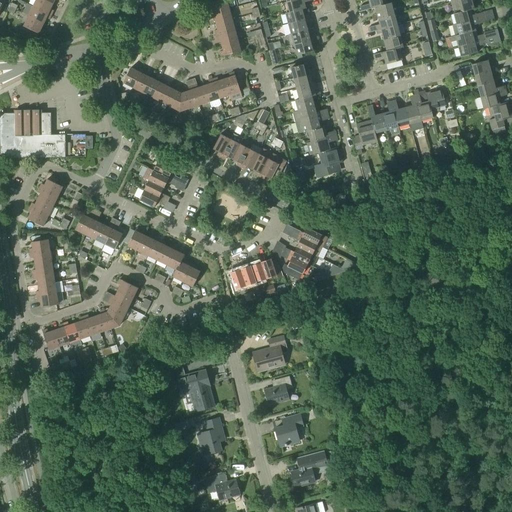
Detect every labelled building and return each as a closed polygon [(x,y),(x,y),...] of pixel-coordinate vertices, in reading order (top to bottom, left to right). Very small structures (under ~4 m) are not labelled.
[(53,4),(43,0),(35,0),(33,6),(51,16),(53,11),(50,10),(53,4)] [(210,15),(229,10),(226,0),(221,0),(210,3),(210,4),(212,9),(208,10),(210,15)] [(295,0),(287,2),(289,12),(286,13),(286,14),(302,10),(302,9),(305,8),(304,2),(312,0),(295,0)] [(387,5),(387,4),(385,0),(368,0),(370,4),(361,7),(362,12),(375,8),(387,5)] [(472,7),(470,0),(455,0),(450,2),(452,10),(456,10),(456,12),(472,7)] [(387,4),(387,5),(375,8),(378,19),(394,15),(391,3),(387,4)] [(33,6),(28,16),(43,24),(46,18),(49,20),(51,16),(33,6)] [(472,7),(456,12),(456,13),(453,14),(456,25),(482,18),(481,13),(470,16),(469,11),(473,10),(472,7)] [(229,10),(210,15),(211,19),(214,19),(216,25),(232,20),(229,10)] [(304,16),(302,10),(286,14),(289,24),(310,19),(309,15),(304,16)] [(394,15),(378,19),(380,25),(369,27),(371,33),(381,30),(397,25),(394,15)] [(43,24),(28,16),(23,26),(42,35),(44,31),(41,29),(43,24)] [(482,18),(456,25),(452,26),(454,36),(474,31),(473,26),(484,23),(482,18)] [(311,22),(310,19),(289,24),(292,35),(308,30),(306,23),(311,22)] [(232,20),(216,25),(217,30),(214,31),(215,36),(235,31),(232,20)] [(432,20),(431,20),(427,21),(429,32),(435,30),(432,20)] [(400,37),(397,25),(381,30),(384,41),(400,37)] [(308,30),(292,35),(288,36),(291,46),(295,45),(316,40),(315,36),(310,37),(308,30)] [(438,40),(435,30),(429,32),(432,42),(435,41),(438,40)] [(474,31),(454,36),(449,38),(450,43),(456,42),(457,47),(498,36),(496,30),(482,34),(483,35),(472,38),(470,33),(474,32),(474,31)] [(235,31),(215,36),(216,40),(220,39),(221,45),(238,41),(235,31)] [(498,36),(457,47),(460,57),(476,53),(474,48),(485,45),(486,46),(499,42),(498,36)] [(400,37),(384,41),(387,51),(374,55),(374,56),(399,49),(403,48),(400,37)] [(316,43),(316,40),(295,45),(297,55),(313,51),(311,44),(316,43)] [(238,41),(221,45),(223,51),(220,52),(221,57),(240,52),(238,41)] [(402,60),(399,49),(374,56),(375,60),(384,57),(386,65),(388,70),(402,66),(401,61),(402,60)] [(474,76),(494,71),(493,66),(489,68),(487,61),(471,65),(474,76)] [(294,79),(315,74),(314,70),(309,71),(307,64),(301,66),(300,63),(290,65),(291,68),(291,69),(294,79)] [(133,88),(142,70),(138,69),(138,68),(136,71),(130,68),(123,83),(133,88)] [(142,70),(133,88),(143,93),(150,78),(145,75),(146,72),(142,70)] [(494,71),(474,76),(477,86),(493,82),(491,75),(495,74),(494,71)] [(230,78),(224,79),(230,96),(240,92),(234,73),(229,74),(230,78)] [(316,77),(315,74),(294,79),(297,90),(313,85),(311,78),(316,77)] [(150,78),(143,93),(152,98),(161,80),(157,78),(155,81),(150,78)] [(217,78),(213,80),(219,99),(230,96),(224,79),(218,81),(217,78)] [(209,102),(204,86),(198,88),(195,79),(190,80),(199,106),(209,102)] [(165,82),(161,80),(152,98),(162,103),(169,88),(164,85),(165,82)] [(183,91),(180,89),(171,107),(180,112),(199,106),(190,80),(186,82),(189,91),(184,93),(183,91)] [(209,84),(204,86),(209,102),(219,99),(213,80),(208,81),(209,84)] [(494,89),(493,82),(477,86),(480,98),(505,91),(504,86),(494,89)] [(313,85),(297,90),(299,99),(315,95),(320,94),(319,90),(314,91),(313,85)] [(175,91),(169,88),(162,103),(171,107),(180,89),(177,88),(175,91)] [(251,95),(248,89),(242,91),(244,97),(251,95)] [(431,110),(432,114),(438,112),(437,108),(446,106),(442,90),(426,94),(428,102),(430,110),(431,110)] [(505,91),(480,98),(483,110),(488,109),(507,103),(507,102),(499,105),(497,98),(506,96),(505,91)] [(471,95),(473,106),(479,104),(478,94),(471,95)] [(278,97),(280,105),(285,103),(285,102),(289,101),(287,95),(283,96),(278,97)] [(315,95),(299,99),(295,101),(298,112),(314,107),(312,99),(316,98),(315,95)] [(419,95),(414,96),(421,121),(433,118),(432,114),(431,110),(430,110),(428,102),(422,104),(419,95)] [(412,106),(405,108),(409,124),(421,121),(414,96),(410,97),(412,106)] [(396,101),(391,102),(398,127),(409,124),(405,108),(398,110),(396,101)] [(398,127),(391,102),(386,103),(389,113),(382,115),(386,130),(398,127)] [(511,118),(507,103),(488,109),(490,116),(493,115),(494,120),(488,121),(491,131),(504,128),(502,121),(511,118)] [(314,107),(298,112),(293,113),(296,123),(327,115),(326,109),(315,112),(314,107)] [(386,130),(382,115),(375,116),(373,107),(368,108),(371,121),(377,141),(378,141),(375,133),(386,130)] [(447,119),(454,117),(452,109),(449,110),(450,111),(445,112),(447,119)] [(0,113),(0,158),(44,158),(65,158),(65,155),(65,143),(65,135),(63,135),(51,135),(50,113),(42,113),(14,114),(5,114),(0,113)] [(329,119),(327,115),(296,123),(298,134),(304,132),(319,128),(318,122),(329,119)] [(236,118),(233,124),(229,131),(233,133),(237,127),(242,117),(237,119),(236,118)] [(356,125),(359,135),(353,137),(357,155),(363,149),(362,145),(377,141),(371,121),(356,125)] [(324,127),(319,128),(304,132),(306,139),(310,138),(311,143),(336,136),(335,131),(326,134),(324,127)] [(193,134),(196,144),(205,141),(202,132),(193,134)] [(221,157),(230,140),(220,134),(213,149),(218,152),(217,155),(221,157)] [(336,136),(311,143),(307,144),(310,155),(318,154),(318,153),(330,149),(328,143),(337,140),(336,136)] [(240,145),(230,140),(221,157),(225,159),(226,156),(232,159),(240,145)] [(249,150),(240,145),(232,159),(237,162),(236,165),(240,167),(249,150)] [(318,153),(318,154),(322,166),(314,168),(316,178),(333,174),(331,166),(343,163),(339,147),(330,149),(318,153)] [(262,149),(259,155),(251,169),(256,172),(255,175),(259,177),(271,154),(262,149)] [(249,150),(240,167),(244,169),(245,166),(251,169),(259,155),(249,150)] [(271,154),(259,177),(263,179),(265,176),(271,179),(281,159),(271,154)] [(160,156),(158,161),(169,166),(171,162),(160,156)] [(301,158),(292,160),(294,168),(303,165),(301,158)] [(169,166),(158,161),(153,171),(177,183),(179,179),(170,174),(173,168),(169,166)] [(372,176),(370,169),(363,171),(365,178),(372,176)] [(177,183),(153,171),(148,181),(164,188),(166,182),(175,187),(177,183)] [(39,188),(58,197),(62,187),(47,180),(44,185),(41,184),(39,188)] [(148,181),(143,190),(168,202),(170,198),(161,194),(164,188),(148,181)] [(58,197),(39,188),(37,192),(39,193),(37,199),(53,207),(58,197)] [(168,202),(143,190),(139,200),(154,208),(157,202),(166,206),(168,202)] [(31,203),(29,207),(48,216),(53,207),(37,199),(34,204),(31,203)] [(48,216),(29,207),(27,211),(30,213),(27,218),(43,226),(48,216)] [(85,235),(97,211),(93,209),(88,218),(82,215),(75,230),(85,235)] [(97,211),(85,235),(95,240),(102,225),(97,222),(101,213),(97,211)] [(108,227),(102,225),(95,240),(105,245),(116,220),(112,218),(108,227)] [(120,222),(116,220),(105,245),(115,250),(122,234),(121,234),(116,231),(120,222)] [(294,228),(292,232),(322,247),(327,237),(306,226),(303,233),(294,228)] [(137,251),(145,236),(139,233),(141,230),(136,228),(127,246),(137,251)] [(322,247),(292,232),(290,237),(299,241),(296,246),(317,256),(322,247)] [(145,236),(137,251),(147,256),(156,238),(152,236),(150,238),(145,236)] [(160,240),(156,238),(147,256),(157,261),(164,245),(159,243),(160,240)] [(30,253),(50,250),(48,240),(31,242),(31,243),(32,249),(29,249),(30,253)] [(170,248),(164,245),(157,261),(166,265),(175,247),(171,245),(170,248)] [(284,247),(282,251),(306,263),(312,266),(317,256),(296,246),(293,252),(284,247)] [(180,249),(175,247),(166,265),(176,270),(177,270),(181,262),(184,255),(183,255),(178,252),(180,249)] [(51,261),(50,250),(30,253),(30,259),(34,258),(35,263),(51,261)] [(306,263),(282,251),(280,256),(289,260),(286,265),(283,264),(282,267),(283,272),(297,279),(300,273),(301,273),(306,263)] [(282,277),(280,269),(275,261),(272,262),(271,259),(265,261),(264,258),(260,260),(266,279),(276,276),(277,278),(282,277)] [(266,279),(260,260),(255,261),(256,264),(250,266),(256,283),(266,279)] [(51,261),(35,263),(36,270),(32,271),(33,275),(53,272),(51,261)] [(177,270),(176,270),(172,277),(182,282),(191,264),(187,262),(185,265),(181,262),(177,270)] [(350,262),(346,271),(354,269),(359,267),(350,262)] [(191,264),(182,282),(193,287),(200,272),(199,271),(199,272),(194,269),(195,266),(191,264)] [(256,283),(250,266),(245,268),(244,265),(239,267),(246,286),(256,283)] [(329,275),(332,276),(345,271),(333,265),(329,275)] [(246,286),(239,267),(235,268),(236,271),(230,273),(235,290),(246,286)] [(53,272),(33,275),(34,280),(37,279),(38,285),(55,282),(53,272)] [(317,281),(330,277),(323,273),(315,275),(317,281)] [(118,291),(133,298),(138,288),(120,279),(117,284),(120,285),(118,291)] [(55,282),(38,285),(39,291),(36,292),(36,296),(56,293),(55,282)] [(277,295),(286,292),(286,291),(284,285),(274,288),(275,291),(276,294),(277,295)] [(133,298),(118,291),(115,296),(106,292),(104,296),(128,308),(133,298)] [(58,305),(56,293),(36,296),(37,301),(40,301),(41,307),(58,305)] [(128,308),(104,296),(102,300),(111,305),(109,310),(124,317),(128,308)] [(124,317),(109,310),(106,308),(106,309),(103,310),(110,329),(119,326),(124,317)] [(110,329),(103,310),(100,311),(101,315),(94,317),(100,333),(110,329)] [(100,333),(94,317),(89,319),(88,315),(83,317),(89,336),(100,333)] [(80,322),(74,324),(79,340),(89,336),(83,317),(79,319),(80,322)] [(79,340),(74,324),(68,326),(67,322),(63,324),(69,343),(79,340)] [(69,343),(63,324),(58,326),(60,329),(53,331),(59,347),(69,343)] [(59,347),(53,331),(48,333),(47,330),(42,331),(48,350),(59,347)] [(268,341),(269,346),(270,349),(255,353),(260,372),(283,365),(280,354),(288,352),(284,337),(268,341)] [(125,349),(121,344),(117,348),(121,353),(125,349)] [(87,362),(85,356),(84,352),(79,354),(80,357),(81,357),(83,364),(87,362)] [(71,368),(71,367),(69,361),(67,356),(63,358),(65,363),(67,369),(71,368)] [(198,411),(215,407),(209,387),(210,386),(205,370),(176,378),(181,394),(189,392),(193,404),(196,403),(198,411)] [(269,405),(288,400),(286,390),(293,389),(290,376),(277,380),(278,387),(265,391),(269,405)] [(287,445),(299,441),(295,426),(302,423),(300,414),(285,419),(287,424),(275,428),(280,447),(285,445),(285,447),(287,446),(287,445)] [(221,450),(218,442),(225,440),(219,419),(205,423),(208,432),(198,434),(202,447),(207,446),(209,453),(221,450)] [(176,432),(183,431),(181,423),(174,425),(176,432)] [(297,459),(298,463),(300,470),(291,473),(296,488),(315,483),(313,475),(329,471),(324,452),(297,459)] [(227,483),(225,477),(224,474),(205,479),(209,493),(217,491),(220,500),(239,495),(235,481),(227,483)] [(297,511),(323,511),(321,503),(314,505),(297,509),(297,511)]
